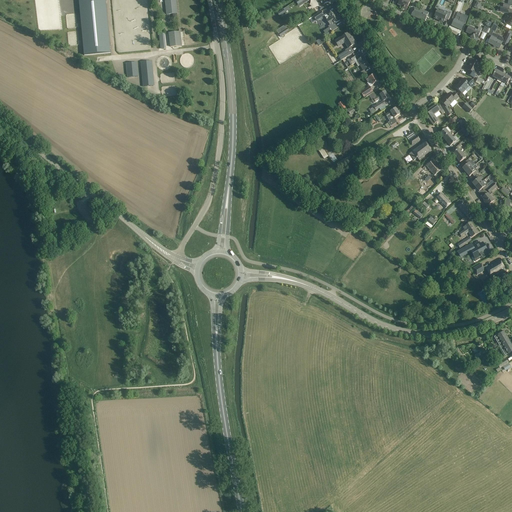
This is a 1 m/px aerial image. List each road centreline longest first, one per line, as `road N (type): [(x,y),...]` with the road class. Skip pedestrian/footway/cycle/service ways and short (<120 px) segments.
road 1 (unclassified): [(210,0),(222,83),(217,167),(208,202),(174,258)]
road 2 (tertiary): [(511,310),(466,330),(413,334),(288,279)]
road 3 (tertiary): [(174,258),(0,119)]
road 4 (primary): [(228,186),(233,119),(218,0)]
road 5 (primary): [(241,511),(217,353)]
road 6 (residential): [(498,241),(412,109)]
road 7 (residential): [(412,109),(340,0)]
